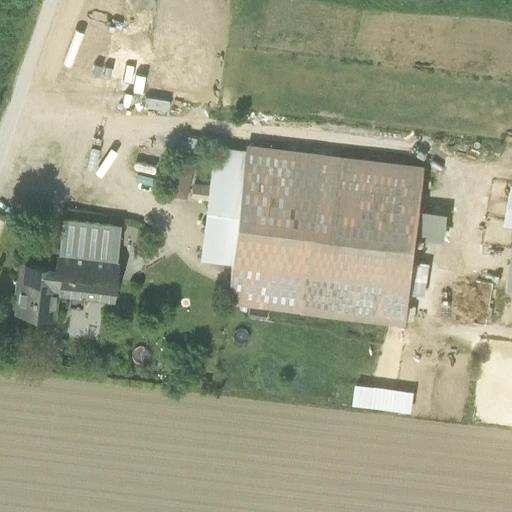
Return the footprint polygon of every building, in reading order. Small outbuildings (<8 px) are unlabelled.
[(214,147),(210,185),(241,188),(245,151),(214,147)] [(245,151),(241,188),(210,185),(204,236),(234,240),(232,257),(227,301),(406,323),(416,236),(419,209),(424,172),(245,151)] [(188,197),(195,165),(173,161),(167,193),(188,197)] [(511,184),(511,185),(503,224),(511,225),(511,184)] [(447,212),(419,209),(416,236),(444,240),(447,212)] [(62,219),(58,251),(116,258),(120,225),(62,219)] [(234,240),(204,236),(202,254),(232,257),(234,240)] [(55,290),(111,297),(116,258),(58,251),(56,266),(58,266),(55,290)] [(17,310),(52,314),(55,290),(58,266),(56,266),(22,262),(17,310)] [(355,384),(352,406),(411,413),(414,391),(355,384)]
